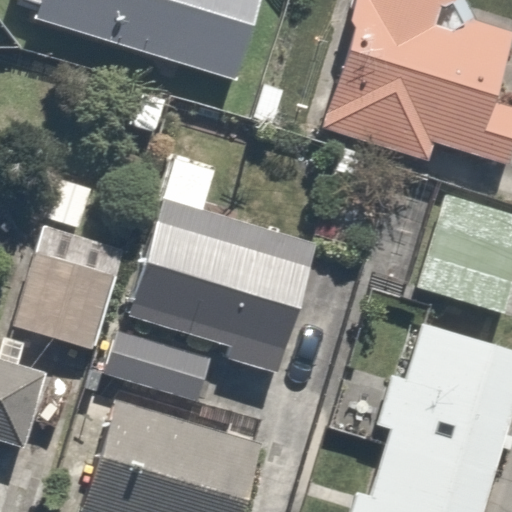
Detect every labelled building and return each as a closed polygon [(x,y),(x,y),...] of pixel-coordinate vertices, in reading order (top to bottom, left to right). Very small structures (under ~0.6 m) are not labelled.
[(20,0),(17,15),(215,72),(236,0),(20,0)] [(443,0),(337,0),(306,130),(419,158),(423,142),(502,161),(511,120),(511,106),(488,101),(505,31),(440,15),(443,0)] [(167,90),(124,82),(115,128),(158,136),(167,90)] [(211,167),(161,150),(146,192),(197,209),(211,167)] [(93,186),(48,168),(33,208),(78,226),(93,186)] [(301,242),(147,196),(110,317),(265,363),(301,242)] [(116,240),(34,211),(0,310),(0,320),(78,348),(116,240)] [(511,346),(414,318),(397,375),(378,370),(364,420),(382,425),(363,490),(344,485),(336,511),(470,511),(511,375),(511,346)] [(199,354),(104,326),(92,370),(187,398),(199,354)] [(0,439),(17,444),(38,370),(0,359),(0,439)] [(219,511),(242,439),(100,395),(68,499),(111,511),(219,511)]
